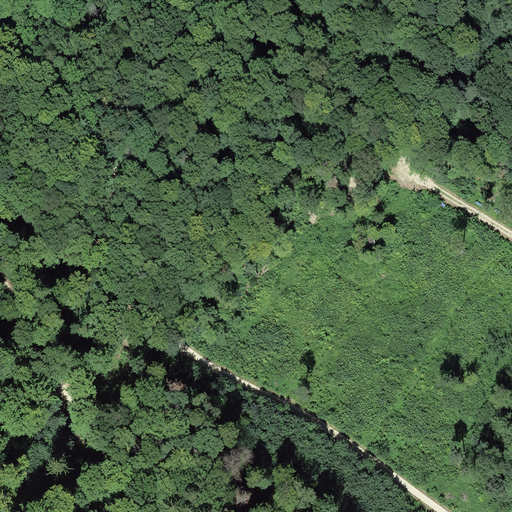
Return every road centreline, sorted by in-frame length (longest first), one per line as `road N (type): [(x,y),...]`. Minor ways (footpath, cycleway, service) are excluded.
road 1 (track): [(236,0),(118,149),(105,198),(117,267),(145,312),(225,377),(325,430),(440,511)]
road 2 (track): [(511,238),(422,177),(403,142),(402,86),(444,0)]
road 3 (track): [(150,511),(71,401),(0,277)]
